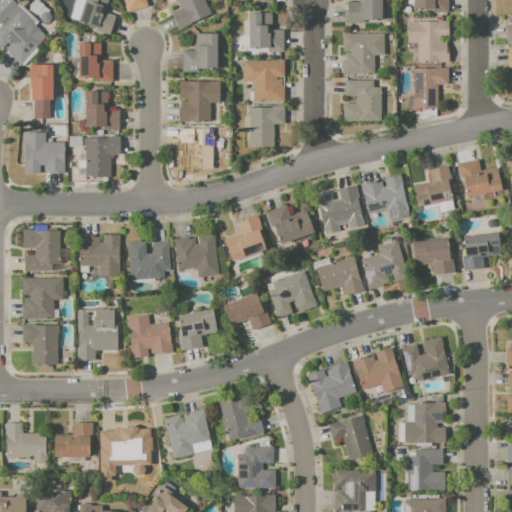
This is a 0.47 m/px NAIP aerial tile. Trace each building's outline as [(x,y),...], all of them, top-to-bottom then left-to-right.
[(0,0),(20,0),(23,3),(25,0),(29,0),(32,3),(26,8),(41,23),(38,26),(43,32),(38,37),(44,43),(39,48),(41,50),(26,67),(24,65),(23,66),(12,56),(13,54),(9,50),(13,46),(11,43),(5,49),(0,44),(0,0)] [(87,0),(111,0),(107,13),(118,17),(112,36),(98,31),(99,29),(81,23),(87,0)] [(129,13),(128,7),(129,7),(126,0),(148,0),(151,7),(129,13)] [(179,0),(206,0),(210,8),(211,7),(214,15),(193,24),(194,25),(182,30),(175,14),(184,10),(179,0)] [(362,0),(384,0),(385,21),(365,21),(365,24),(357,24),(357,25),(350,25),(350,3),(362,3),(362,0)] [(451,0),(451,13),(440,14),(440,13),(436,13),(436,10),(416,10),(416,0),(451,0)] [(32,11),(39,1),(46,6),(47,8),(52,11),(51,13),(52,13),(54,17),(53,22),(49,24),(45,23),(43,20),(40,15),(40,16),(32,11)] [(252,14),(275,14),(275,31),(287,31),(286,53),(276,53),(271,52),(271,50),(252,50),(252,14)] [(451,22),(451,38),(443,38),(443,42),(449,43),(449,48),(451,48),(451,63),(420,64),(420,44),(411,44),(410,23),(451,22)] [(345,52),(346,35),(354,34),(354,35),(386,35),(386,56),(377,56),(376,76),(346,76),(345,60),(347,60),(348,55),(353,54),(353,51),(345,52)] [(185,74),(185,51),(197,51),(197,35),(220,35),(220,70),(200,70),(200,73),(185,74)] [(81,45),(103,44),(103,61),(116,61),(115,83),(105,83),(100,83),(100,79),(80,80),(81,45)] [(246,83),(246,62),(278,62),(278,61),(287,61),(287,78),(279,78),(279,81),(285,81),(285,87),(287,87),(287,103),(282,103),(256,102),(256,83),(246,83)] [(33,66),(55,66),(56,101),(52,101),(52,120),(36,120),(36,101),(34,101),(35,88),(33,88),(33,66)] [(451,69),(450,86),(440,86),(440,109),(416,109),(407,109),(407,98),(416,98),(416,78),(415,78),(415,70),(451,69)] [(348,97),(348,81),(354,81),(354,82),(376,82),(376,88),(383,89),(383,122),(346,123),(346,105),(359,105),(359,97),(348,97)] [(212,123),(181,123),(181,109),(183,109),(184,103),(190,103),(190,98),(181,98),(181,83),(222,83),(222,104),(213,104),(212,123)] [(122,111),(122,130),(107,131),(107,128),(88,128),(88,93),(110,93),(110,111),(122,111)] [(287,108),(287,125),(276,125),(277,148),(252,148),(252,116),(251,117),(251,109),(274,109),(274,108),(287,108)] [(217,129),(217,137),(217,138),(216,169),(192,169),(193,145),(181,145),(182,129),(195,129),(217,129)] [(27,134),(48,134),(48,143),(67,143),(67,175),(52,175),(52,173),(46,173),(46,166),(43,166),(42,174),(27,175),(27,134)] [(72,148),(72,138),(84,138),(85,148),(72,148)] [(88,178),(88,147),(87,147),(87,139),(110,139),(110,138),(123,138),(123,156),(113,156),(113,178),(88,178)] [(511,151),(503,153),(510,194),(511,193),(511,151)] [(500,169),(504,191),(470,198),(467,179),(463,180),(462,175),(460,164),(481,161),(483,172),(500,169)] [(431,171),(451,168),(453,182),(452,182),(453,185),(459,184),(461,193),(453,194),(455,201),(457,210),(443,213),(442,207),(427,210),(426,207),(420,208),(416,186),(434,183),(431,171)] [(387,180),(403,176),(406,186),(405,186),(411,216),(391,221),(389,211),(371,216),(366,195),(365,195),(363,185),(378,182),(379,184),(384,183),(385,188),(388,187),(387,180)] [(341,190),(358,186),(361,199),(360,199),(365,221),(357,223),(341,226),(342,228),(335,234),(328,235),(321,205),(343,200),(341,190)] [(309,212),(317,233),(283,245),(278,227),(274,228),(272,223),(268,213),(289,206),(293,217),(309,212)] [(240,224),(260,217),(263,225),(265,231),(262,232),(268,250),(264,252),(266,256),(238,266),(235,262),(228,241),(243,235),(240,224)] [(62,232),(62,265),(55,265),(55,272),(27,273),(27,257),(38,257),(38,249),(26,249),(26,231),(32,231),(62,232)] [(486,270),(467,272),(465,257),(468,257),(466,237),(501,234),(503,256),(485,258),(486,270)] [(200,237),(217,235),(218,243),(217,243),(221,276),(201,279),(199,269),(181,271),(176,241),(191,239),(192,241),(196,241),(197,245),(201,245),(200,237)] [(106,236),(122,236),(122,277),(101,277),(101,267),(82,267),(82,236),(97,236),(96,238),(102,238),(102,244),(107,244),(106,236)] [(371,290),(369,284),(370,284),(363,261),(381,256),(379,246),(399,240),(410,280),(395,284),(393,278),(390,278),(391,283),(385,284),(386,287),(371,290)] [(418,266),(415,244),(450,240),(453,259),(455,259),(456,265),(458,274),(436,276),(434,265),(418,266)] [(155,244),(171,243),(172,249),(171,249),(173,271),(166,271),(166,279),(133,282),(130,244),(148,242),(149,256),(156,255),(155,244)] [(326,293),(319,270),(316,271),(314,264),(331,259),(333,265),(349,260),(349,259),(356,258),(365,286),(367,292),(349,297),(346,287),(326,293)] [(295,314),(280,319),(271,293),(271,292),(269,286),(275,284),(274,283),(306,272),(319,307),(302,313),(298,301),(291,303),(295,314)] [(65,279),(66,301),(56,301),(56,320),(24,321),(25,299),(32,299),(32,296),(25,296),(25,279),(33,279),(33,280),(65,279)] [(234,327),(225,307),(258,294),(265,312),(268,311),(274,325),(255,331),(251,321),(237,326),(234,327)] [(97,362),(79,362),(79,349),(81,349),(80,311),(88,311),(88,310),(116,310),(116,326),(120,326),(120,351),(97,351),(97,362)] [(205,348),(184,352),(182,345),(183,344),(181,337),(184,336),(181,317),(215,311),(220,333),(203,336),(205,348)] [(151,357),(134,359),(130,319),(151,316),(152,326),(170,323),(173,344),(174,344),(176,354),(160,356),(160,354),(154,355),(153,350),(150,350),(151,357)] [(24,342),(24,325),(38,324),(38,325),(60,325),(60,333),(59,333),(59,365),(35,365),(35,342),(24,342)] [(404,349),(419,346),(422,357),(429,355),(426,343),(444,338),(446,346),(445,346),(452,375),(419,383),(417,376),(411,377),(406,356),(405,356),(404,349)] [(365,391),(358,371),(357,371),(355,362),(369,357),(370,359),(376,357),(377,362),(380,361),(378,354),(394,349),(397,358),(396,358),(406,387),(386,394),(383,385),(365,391)] [(343,408),(323,414),(310,376),(326,371),(328,378),(331,377),(329,372),(335,370),(334,368),(349,363),(353,373),(352,373),(358,393),(340,399),(343,408)] [(267,433),(261,435),(261,434),(240,440),(239,439),(232,441),(229,428),(227,428),(225,421),(227,421),(222,403),(259,392),(263,408),(260,409),(267,433)] [(407,444),(407,423),(409,423),(409,406),(416,406),(417,404),(447,404),(448,424),(439,424),(439,429),(447,429),(447,444),(409,445),(407,444)] [(207,411),(208,417),(207,418),(213,441),(212,441),(215,451),(176,459),(166,420),(182,416),(184,424),(187,423),(186,418),(191,417),(191,415),(207,411)] [(375,454),(351,461),(345,439),(335,442),(331,425),(344,421),(344,422),(365,416),(375,454)] [(48,434),(48,454),(49,454),(49,461),(46,465),(40,465),(37,461),(36,459),(9,459),(8,424),(25,424),(25,434),(48,434)] [(75,424),(95,425),(95,439),(92,439),(92,458),(57,458),(57,436),(75,436),(75,424)] [(150,464),(149,428),(98,429),(99,480),(113,480),(112,465),(150,464)] [(130,436),(145,437),(145,466),(146,466),(147,481),(133,481),(133,491),(111,491),(111,473),(110,473),(110,453),(130,453),(130,436)] [(239,456),(247,456),(246,449),(267,449),(267,448),(275,448),(275,464),(264,464),(264,471),(277,472),(276,490),(269,490),(239,490),(239,456)] [(445,450),(445,466),(435,466),(435,473),(447,473),(448,491),(410,491),(410,457),(418,457),(418,450),(445,450)] [(337,511),(337,497),(339,497),(339,491),(344,491),(344,488),(336,488),(337,471),(345,471),(345,472),(377,472),(377,493),(368,493),(368,511),(337,511)] [(145,511),(148,509),(150,511),(158,500),(156,499),(165,487),(166,487),(169,483),(178,489),(174,494),(175,494),(174,497),(190,509),(188,511),(145,511)] [(39,511),(39,495),(61,495),(60,492),(73,492),(74,508),(71,508),(71,511),(39,511)] [(0,511),(0,493),(4,493),(4,498),(18,498),(19,497),(24,496),(26,498),(28,498),(28,511),(0,511)] [(237,511),(237,497),(278,496),(278,511),(237,511)] [(448,500),(448,511),(407,511),(407,501),(439,501),(439,500),(448,500)]
